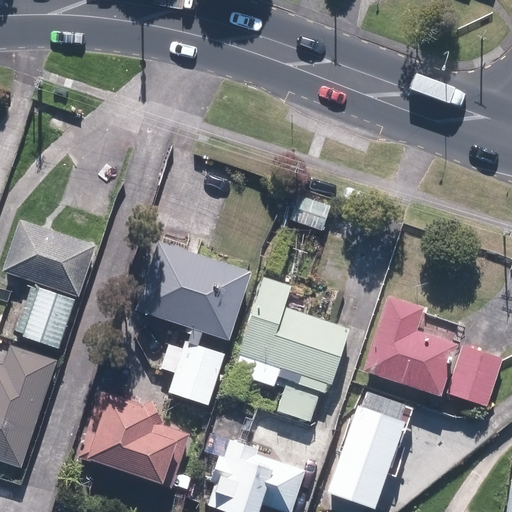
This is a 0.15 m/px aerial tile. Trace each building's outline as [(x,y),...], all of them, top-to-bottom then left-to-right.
[(294,197),(286,221),(319,232),(327,208),(294,197)] [(91,246),(15,221),(0,266),(0,272),(74,297),(91,246)] [(185,331),(181,344),(180,344),(163,394),(202,407),(219,357),(196,349),(200,336),(220,343),(244,273),(152,243),(128,311),(185,331)] [(231,364),(320,395),(342,330),(279,308),(286,289),(259,280),(232,355),(234,355),(231,364)] [(54,349),(70,301),(27,287),(12,332),(18,334),(17,337),(54,349)] [(382,297),(357,372),(433,397),(451,345),(411,332),(418,309),(382,297)] [(0,463),(16,469),(52,362),(6,346),(0,365),(0,463)] [(498,360),(458,346),(442,394),(481,408),(498,360)] [(283,385),(272,412),(306,424),(316,397),(283,385)] [(152,410),(96,391),(73,458),(165,490),(184,435),(148,423),(152,410)] [(365,511),(378,473),(382,475),(404,410),(366,397),(360,412),(349,408),(318,495),(365,511)] [(205,489),(209,490),(204,507),(218,511),(251,511),(253,505),(276,511),(287,511),(300,471),(253,456),(255,449),(207,434),(201,453),(215,457),(205,489)] [(511,511),(511,477),(507,476),(501,511),(511,511)]
